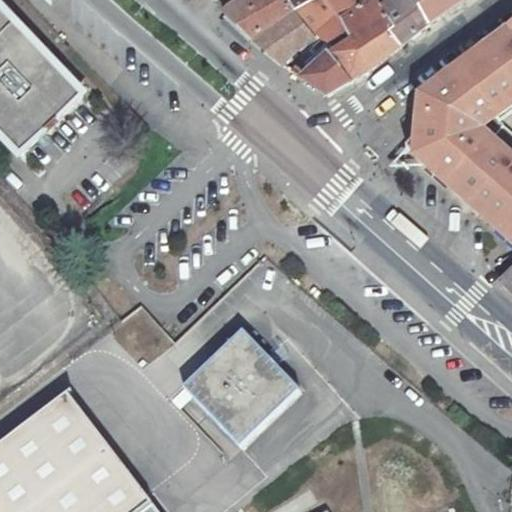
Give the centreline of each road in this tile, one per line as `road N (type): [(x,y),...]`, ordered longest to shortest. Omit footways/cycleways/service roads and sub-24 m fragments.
road 1 (secondary): [(249,137),(511,366)]
road 2 (secondary): [(498,315),(465,305),(277,139)]
road 3 (secondary): [(498,315),(305,141)]
road 4 (tertiary): [(508,0),(305,141)]
road 5 (secondary): [(305,141),(153,0)]
road 6 (secondary): [(96,0),(249,137)]
